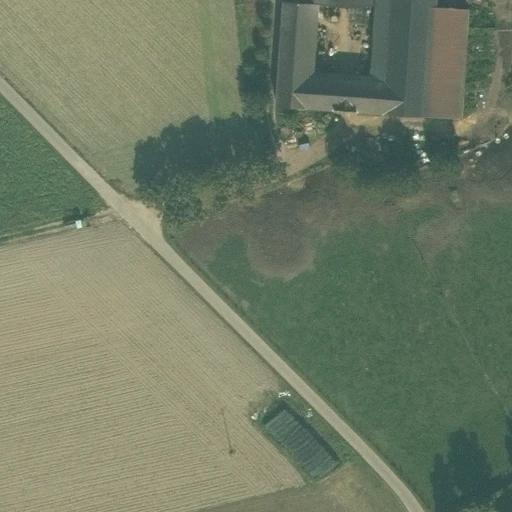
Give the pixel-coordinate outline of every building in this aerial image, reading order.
[(312,0),(313,4),(314,3),(373,6),(373,0),(389,0),(386,82),(368,81),(355,79),(353,112),(357,112),(424,117),(424,116),(460,119),(467,9),(431,7),(431,0),(312,0)] [(368,81),(386,82),(389,0),(373,0),(373,6),(368,81)] [(334,111),(339,111),(341,79),(309,76),(314,3),(313,4),(284,1),(276,106),(334,110),(334,111)] [(353,112),(355,79),(341,79),(339,111),(353,112)] [(360,116),(361,133),(376,133),(375,116),(360,116)]
